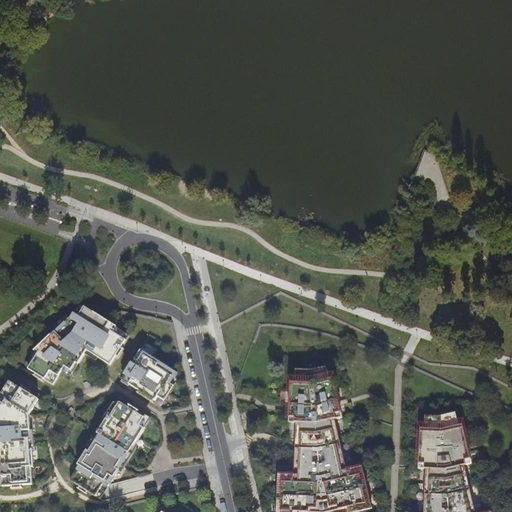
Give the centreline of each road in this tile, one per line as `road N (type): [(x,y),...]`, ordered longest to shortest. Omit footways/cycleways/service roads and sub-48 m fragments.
road 1 (residential): [(235,511),(192,323)]
road 2 (residential): [(147,238),(117,248),(109,279),(124,298),(192,323)]
